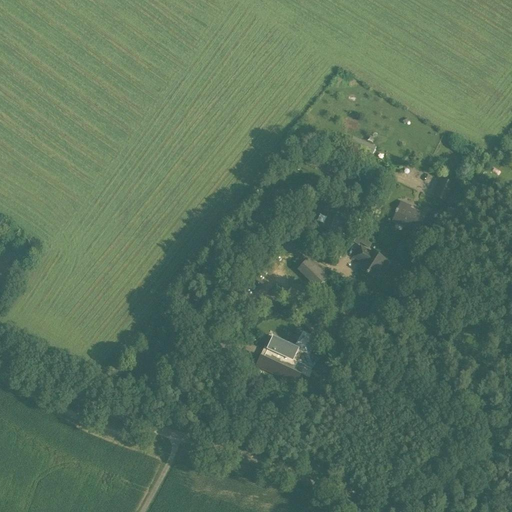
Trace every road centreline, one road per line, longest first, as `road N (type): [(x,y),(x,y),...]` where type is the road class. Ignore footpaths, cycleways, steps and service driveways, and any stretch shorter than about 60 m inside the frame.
road 1 (unclassified): [(0,348),(83,397),(351,495)]
road 2 (unknown): [(503,407),(339,361),(335,413),(304,478)]
road 3 (track): [(396,509),(511,460)]
